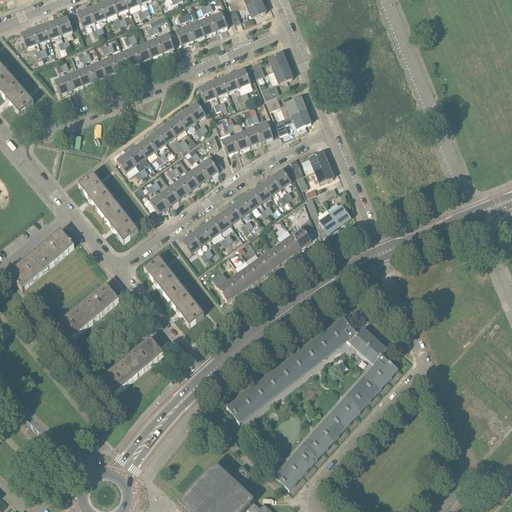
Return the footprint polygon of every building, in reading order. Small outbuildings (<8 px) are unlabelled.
[(118,17),(129,13),(123,0),(117,0),(111,2),(118,17)] [(123,0),(129,13),(140,8),(137,0),(123,0)] [(137,0),(140,8),(152,3),(150,0),(137,0)] [(243,0),(247,8),(260,3),(259,0),(243,0)] [(106,22),(118,17),(111,2),(100,7),(106,22)] [(260,3),(247,8),(252,21),(265,15),(260,3)] [(95,27),(106,22),(100,7),(88,12),(95,27)] [(151,21),(149,18),(150,17),(147,11),(142,13),(145,20),(147,23),(151,21)] [(83,32),(95,27),(88,12),(77,16),(83,32)] [(234,28),(241,25),(235,13),(229,15),(234,28)] [(210,20),(216,35),(228,30),(222,15),(210,20)] [(61,39),(73,35),(67,20),(56,24),(61,39)] [(205,40),(216,35),(210,20),(199,24),(205,40)] [(50,43),(61,39),(56,24),(44,28),(50,43)] [(193,44),(205,40),(199,24),(187,29),(193,44)] [(38,48),(50,43),(44,28),(32,32),(38,48)] [(182,49),(193,44),(187,29),(175,34),(182,49)] [(26,52),(38,48),(32,32),(21,37),(26,52)] [(100,42),(99,38),(97,32),(92,34),(94,40),(95,40),(96,44),(100,42)] [(157,41),(163,57),(174,52),(168,37),(157,41)] [(373,40),(331,88),(347,103),(345,106),(351,111),(410,164),(382,197),(404,217),(442,175),(421,157),(418,160),(414,156),(428,140),(386,103),(384,105),(369,91),(396,60),(373,40)] [(152,61),(163,57),(157,41),(145,46),(152,61)] [(140,66),(152,61),(145,46),(134,51),(140,66)] [(129,71),(140,66),(134,51),(122,55),(129,71)] [(86,64),(91,62),(89,56),(88,56),(87,52),(83,54),(84,58),(83,58),(86,64)] [(117,75),(129,71),(122,55),(111,60),(117,75)] [(274,75),(287,69),(282,57),(269,62),(274,75)] [(106,80),(117,75),(111,60),(100,65),(106,80)] [(94,85),(106,80),(100,65),(88,69),(94,85)] [(256,82),(265,78),(260,66),(251,69),(256,82)] [(28,100),(9,78),(0,67),(0,95),(20,118),(34,106),(28,100)] [(83,89),(94,85),(88,69),(77,74),(83,89)] [(287,69),(274,75),(279,87),(293,81),(287,69)] [(253,92),(251,87),(245,72),(233,77),(240,92),(241,97),(246,95),(253,92)] [(72,94),(83,89),(77,74),(65,79),(72,94)] [(228,96),(240,92),(233,77),(222,81),(228,96)] [(60,99),(72,94),(65,79),(54,83),(60,99)] [(216,101),(228,96),(222,81),(210,86),(216,101)] [(205,106),(216,101),(210,86),(199,91),(205,106)] [(273,89),(261,94),(265,104),(277,100),(273,89)] [(270,114),(280,110),(279,110),(281,109),(277,100),(265,104),(270,114)] [(301,101),(281,109),(279,110),(280,110),(284,122),(306,114),(301,101)] [(196,126),(206,119),(196,105),(186,113),(196,126)] [(186,133),(196,126),(186,113),(176,120),(186,133)] [(290,135),(287,128),(294,125),(297,132),(311,126),(306,114),(284,122),(274,126),(280,139),(290,135)] [(176,140),(186,133),(176,120),(166,127),(176,140)] [(256,131),(262,146),(273,141),(268,126),(256,131)] [(166,148),(176,140),(166,127),(156,134),(166,148)] [(204,135),(208,133),(204,128),(199,131),(203,136),(204,135)] [(199,139),(203,136),(199,131),(195,134),(199,139)] [(250,150),(262,146),(256,131),(244,135),(250,150)] [(156,155),(166,148),(156,134),(146,142),(156,155)] [(238,154),(250,150),(244,135),(233,139),(238,154)] [(227,159),(238,154),(233,139),(221,144),(227,159)] [(214,140),(205,143),(210,155),(218,151),(214,140)] [(146,162),(156,155),(146,142),(136,149),(146,162)] [(184,150),(188,147),(184,142),(180,145),(184,150)] [(179,154),(184,150),(180,145),(175,148),(179,154)] [(136,169),(146,162),(136,149),(126,156),(136,169)] [(196,164),(200,161),(196,155),(192,159),(196,164)] [(126,177),(136,169),(126,156),(116,163),(126,177)] [(163,165),(168,162),(164,156),(159,160),(163,165)] [(328,168),(323,156),(309,162),(314,174),(328,168)] [(191,167),(196,164),(192,159),(187,162),(191,167)] [(159,168),(163,165),(159,160),(155,163),(159,168)] [(199,168),(209,182),(219,174),(209,161),(199,168)] [(297,181),(303,179),(298,166),(292,169),(297,181)] [(199,189),(209,182),(199,168),(189,176),(199,189)] [(319,187),(328,183),(333,181),(328,168),(314,174),(319,187)] [(176,178),(180,175),(176,169),(172,173),(176,178)] [(143,179),(148,176),(144,171),(140,174),(143,179)] [(171,181),(176,178),(172,173),(171,173),(167,176),(171,181)] [(281,193),(291,186),(282,173),(272,180),(281,193)] [(139,182),(143,179),(140,174),(135,177),(139,182)] [(189,196),(199,189),(189,176),(179,183),(189,196)] [(133,228),(116,206),(93,177),(78,188),(101,217),(124,246),(138,235),(133,228)] [(302,194),(308,191),(303,179),(297,181),(302,194)] [(271,201),(281,193),(272,180),(262,187),(271,201)] [(179,203),(189,196),(179,183),(169,190),(179,203)] [(156,193),(160,189),(156,184),(152,187),(156,193)] [(261,208),(271,201),(262,187),(252,194),(261,208)] [(169,211),(179,203),(169,190),(159,197),(169,211)] [(317,198),(321,204),(336,198),(334,191),(317,198)] [(307,202),(311,200),(317,198),(314,192),(305,196),(307,202)] [(251,215),(261,208),(252,194),(242,201),(251,215)] [(288,204),(293,200),(289,195),(284,198),(288,204)] [(159,218),(169,211),(159,197),(149,204),(159,218)] [(284,207),(288,204),(284,198),(280,201),(284,207)] [(307,202),(306,203),(310,214),(316,211),(311,200),(307,202)] [(241,222),(251,215),(242,201),(232,209),(241,222)] [(231,229),(241,222),(232,209),(222,216),(231,229)] [(268,218),(273,215),(269,209),(264,212),(268,218)] [(330,218),(339,230),(350,222),(341,210),(330,218)] [(316,211),(310,214),(314,224),(319,222),(320,222),(320,221),(316,211)] [(221,236),(231,229),(222,216),(212,223),(221,236)] [(322,220),(320,221),(320,222),(319,222),(320,223),(319,225),(328,238),(339,230),(330,218),(324,222),(322,220)] [(211,244),(221,236),(212,223),(202,230),(211,244)] [(248,232),(253,229),(249,224),(244,227),(248,232)] [(201,251),(211,244),(202,230),(192,237),(201,251)] [(291,239),(301,252),(312,245),(302,231),(291,239)] [(60,234),(35,255),(9,276),(8,276),(22,293),(23,293),(23,292),(35,282),(48,271),(61,261),(74,250),(74,251),(74,250),(71,246),(72,246),(71,245),(70,245),(61,233),(60,234)] [(191,258),(201,251),(192,237),(182,245),(191,258)] [(229,246),(233,243),(229,238),(225,241),(229,246)] [(290,260),(301,252),(291,239),(281,246),(290,260)] [(224,249),(229,246),(225,241),(220,244),(224,249)] [(280,267),(290,260),(281,246),(270,254),(280,267)] [(208,261),(213,257),(209,252),(204,255),(208,261)] [(269,275),(280,267),(270,254),(269,254),(260,261),(269,275)] [(204,264),(208,261),(204,255),(200,258),(204,264)] [(199,312),(181,290),(159,261),(144,272),(167,301),(189,330),(204,318),(199,312)] [(259,282),(269,275),(260,261),(249,269),(259,282)] [(248,290),(259,282),(249,269),(239,276),(248,290)] [(238,297),(248,290),(239,276),(236,278),(228,283),(238,297)] [(227,305),(238,297),(228,283),(217,291),(227,305)] [(105,288),(80,309),(54,330),(67,347),(68,346),(80,336),(93,325),(118,304),(119,304),(119,303),(105,287),(105,288)] [(485,322),(493,313),(477,299),(469,308),(485,322)] [(477,331),(485,322),(469,308),(461,317),(477,331)] [(469,340),(477,331),(461,317),(454,325),(469,340)] [(387,353),(375,342),(363,331),(358,337),(356,335),(350,330),(344,321),(331,331),(318,341),(305,351),(292,361),(279,371),(266,381),(253,391),(240,401),(227,410),(237,424),(250,415),(263,405),(276,395),(289,385),(302,375),(315,365),(328,355),(341,345),(344,343),(349,347),(361,358),(373,368),(376,371),(374,373),(363,385),(352,397),(341,409),(330,421),(319,434),(308,446),(298,458),(287,470),(276,482),(289,494),(300,482),(311,470),(322,458),(333,445),(343,433),(354,421),(365,409),(376,397),(387,385),(398,373),(382,359),(387,353)] [(461,349),(469,340),(454,325),(445,335),(461,349)] [(125,390),(138,379),(151,368),(163,358),(164,358),(150,341),(149,341),(150,342),(124,363),(99,384),(98,384),(112,401),(113,400),(112,400),(125,390)] [(481,383),(495,367),(485,358),(471,374),(481,383)] [(505,375),(495,367),(481,383),(491,391),(505,375)] [(511,386),(511,381),(505,375),(491,391),(500,400),(511,386)] [(511,406),(511,386),(500,400),(510,409),(511,406)] [(511,487),(511,486),(511,470),(504,463),(496,472),(511,487)] [(269,511),(264,507),(260,511),(254,506),(254,505),(253,505),(254,504),(237,488),(240,485),(242,488),(251,478),(242,469),(233,479),(235,481),(233,484),(215,468),(215,469),(214,468),(178,506),(179,507),(178,508),(182,511),(269,511)]
